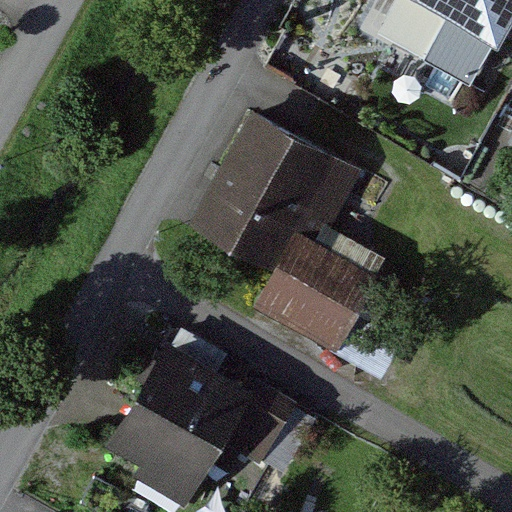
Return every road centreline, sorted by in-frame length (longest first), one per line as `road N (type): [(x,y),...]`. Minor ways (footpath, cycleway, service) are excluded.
road 1 (residential): [(265,0),(0,484)]
road 2 (residential): [(0,127),(69,0)]
